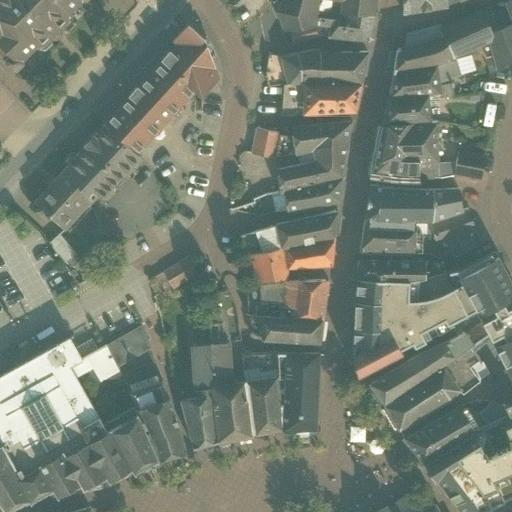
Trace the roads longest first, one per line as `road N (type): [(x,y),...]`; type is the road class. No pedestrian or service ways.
road 1 (residential): [(193,0),(229,39),(237,63),(214,204),(185,244),(136,275)]
road 2 (tertiary): [(171,0),(0,177)]
road 3 (residential): [(136,275),(0,349)]
